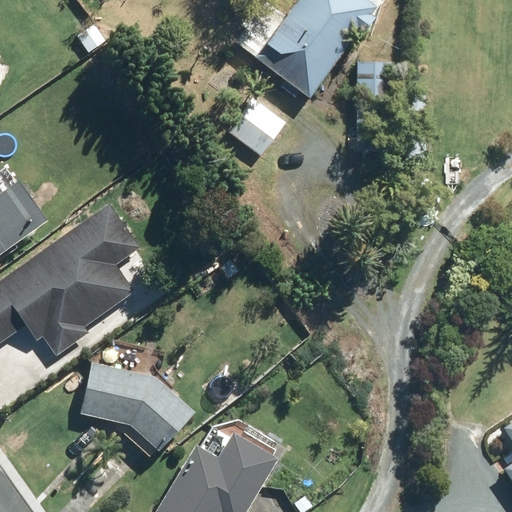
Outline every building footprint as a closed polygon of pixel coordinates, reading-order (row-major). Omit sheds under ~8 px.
[(238,42),(256,55),(254,58),(310,98),(358,33),(361,35),(374,17),(370,14),(379,0),(296,0),(286,15),(268,2),(238,42)] [(404,88),(404,71),(394,71),(394,63),(361,62),(360,111),(359,152),(392,152),(393,112),(393,88),(404,88)] [(269,85),(259,97),(268,103),(277,91),(269,85)] [(228,131),(262,157),(287,123),(253,98),(228,131)] [(0,145),(0,256),(48,222),(17,179),(14,182),(9,174),(7,172),(22,162),(11,147),(6,140),(0,145)] [(39,255),(0,281),(0,323),(9,337),(11,336),(42,381),(93,345),(64,303),(69,299),(39,255)] [(276,310),(289,301),(281,288),(268,297),(276,310)] [(160,453),(195,414),(157,380),(93,365),(82,416),(133,427),(160,453)] [(511,419),(501,427),(511,442),(511,462),(503,468),(511,482),(511,419)] [(231,437),(217,461),(196,448),(158,511),(247,511),(276,464),(231,437)] [(307,494),(295,502),(301,511),(304,511),(314,505),(307,494)]
